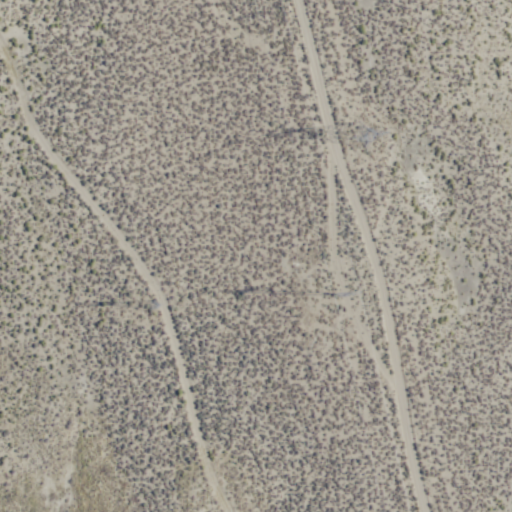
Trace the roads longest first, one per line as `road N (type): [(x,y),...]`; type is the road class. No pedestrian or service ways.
road 1 (track): [(297,0),(426,511)]
road 2 (track): [(231,511),(173,330),(148,278),(52,153),(0,46)]
